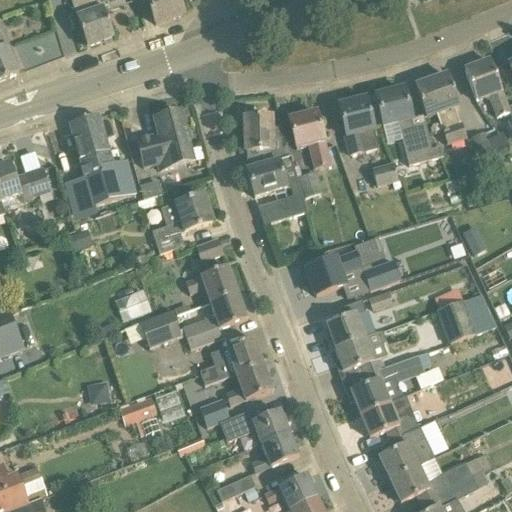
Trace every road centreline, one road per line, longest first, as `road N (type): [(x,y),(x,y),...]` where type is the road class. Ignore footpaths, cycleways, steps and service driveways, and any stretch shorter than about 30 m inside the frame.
road 1 (residential): [(358,511),(239,231),(211,127),(213,83)]
road 2 (residential): [(213,83),(404,56),(511,14)]
road 3 (tertiary): [(0,118),(206,49)]
road 4 (tertiary): [(206,49),(348,0)]
